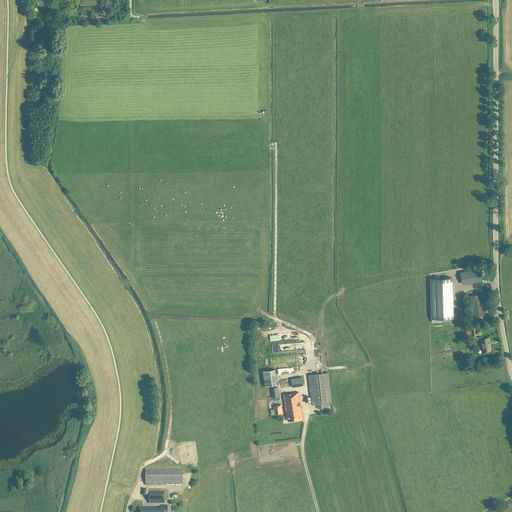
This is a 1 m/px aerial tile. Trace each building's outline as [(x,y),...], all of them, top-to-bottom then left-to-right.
[(452,278),(431,278),(432,313),(438,313),(438,319),(453,318),(452,278)] [(485,315),(482,294),(480,295),(480,294),(478,295),(474,295),(472,295),(472,296),(470,296),(473,316),(475,316),(475,317),(477,316),(481,315),(481,316),(483,315),(485,315)] [(477,334),(476,327),(476,326),(465,328),(467,335),(471,334),(472,335),(477,334)] [(491,350),(490,344),(489,344),(488,337),(481,338),(483,351),(491,350)] [(331,403),(328,372),(308,375),(311,404),(317,403),(318,408),(324,408),(324,403),(331,403)] [(303,379),(291,380),(292,388),(303,387),(303,379)] [(302,419),(298,393),(284,394),(288,421),(302,419)] [(282,414),(281,405),(274,406),(275,415),(282,414)] [(182,484),(182,468),(145,469),(146,485),(182,484)] [(165,502),(164,491),(148,492),(149,503),(165,502)]
